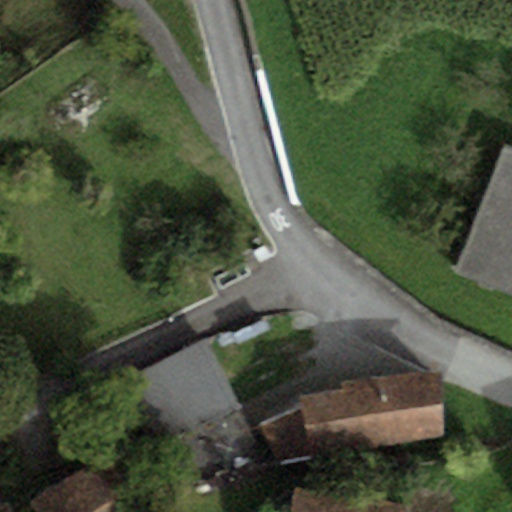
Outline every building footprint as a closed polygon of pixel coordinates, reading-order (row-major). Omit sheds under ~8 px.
[(511,149),(503,146),(454,275),(511,297),(511,149)] [(203,331),(124,374),(188,491),(267,448),(203,331)] [(441,440),(433,368),(309,382),(317,454),(441,440)] [(125,511),(95,457),(31,494),(41,511),(125,511)] [(410,511),(411,509),(296,489),(292,511),(410,511)] [(13,511),(9,501),(0,504),(0,511),(13,511)]
